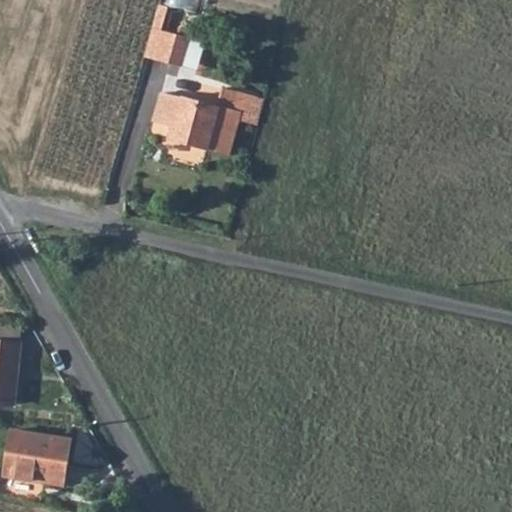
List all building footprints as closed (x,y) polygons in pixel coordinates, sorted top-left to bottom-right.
[(167,30),(159,58),(162,60),(181,65),(189,37),(187,36),(189,28),(181,26),(179,34),(167,30)] [(154,27),(146,54),(159,58),(167,30),(154,27)] [(180,99),(176,115),(170,138),(207,149),(209,144),(229,149),(237,119),(250,122),(256,98),(223,89),(218,107),(181,97),(180,99)] [(161,111),(176,115),(180,99),(165,95),(161,111)] [(0,322),(0,402),(14,404),(20,344),(18,344),(20,324),(0,322)] [(19,426),(11,474),(43,481),(44,477),(69,483),(77,438),(19,426)]
